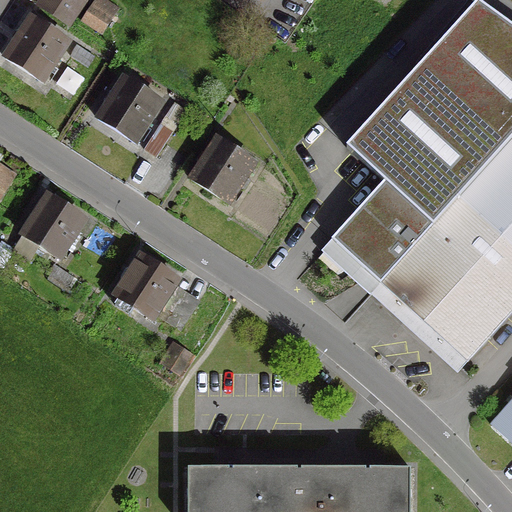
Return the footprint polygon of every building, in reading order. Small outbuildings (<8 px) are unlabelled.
[(43,0),(41,3),(40,6),(39,7),(64,24),(79,0),(43,0)] [(115,11),(99,0),(94,0),(81,20),(101,33),(115,11)] [(305,8),(294,0),(293,0),(277,24),(289,32),(306,8),(305,8)] [(511,35),(479,13),(347,153),(384,187),(333,244),(465,365),(511,312),(511,35)] [(29,19),(19,36),(3,60),(40,84),(66,43),(29,19)] [(68,58),(85,68),(92,58),(75,47),(68,58)] [(159,104),(122,80),(96,120),(133,144),(159,104)] [(141,150),(154,158),(175,126),(162,118),(141,150)] [(252,165),(215,141),(188,181),(226,206),(252,165)] [(0,166),(0,194),(13,175),(0,166)] [(83,221),(46,197),(20,237),(57,261),(83,221)] [(113,298),(149,322),(176,281),(139,257),(113,298)] [(164,323),(178,332),(195,306),(182,296),(164,323)] [(180,378),(191,360),(170,346),(158,363),(180,378)] [(511,402),(490,427),(511,447),(511,402)] [(185,511),(259,511),(260,470),(230,470),(230,471),(226,471),(226,470),(185,469),(185,511)] [(295,470),(260,470),(259,511),(333,511),(334,470),(298,470),(298,472),(295,471),(295,470)] [(408,511),(408,470),(382,470),(367,470),(367,472),(363,472),(363,470),(334,470),(333,511),(408,511)]
